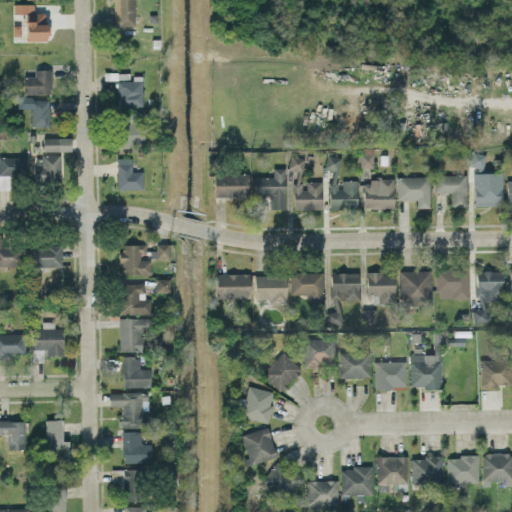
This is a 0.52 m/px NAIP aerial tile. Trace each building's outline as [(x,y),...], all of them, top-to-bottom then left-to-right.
[(111,0),(112,26),(134,25),(133,0),(111,0)] [(46,40),(46,12),(33,12),(33,3),(12,4),(12,13),(24,13),(25,40),(46,40)] [(50,69),(34,69),(34,76),(22,76),(23,94),(51,93),(50,69)] [(117,80),(118,106),(142,106),(141,75),(132,76),(132,80),(117,80)] [(31,126),(48,126),(49,99),(32,98),(31,126)] [(138,112),(117,112),(118,147),(143,146),(143,122),(138,122),(138,112)] [(71,137),(42,137),(42,151),(71,151),(71,137)] [(485,154),(470,152),(468,167),(483,168),(485,154)] [(372,154),(359,153),(359,167),(372,168),(372,154)] [(59,154),(41,155),(41,165),(33,165),(33,181),(59,181),(59,154)] [(301,171),(304,158),(289,155),(287,168),(301,171)] [(338,170),(340,157),(326,155),(324,168),(338,170)] [(0,189),(8,189),(8,175),(21,176),(21,157),(0,156),(0,189)] [(142,171),(131,171),(131,158),(116,158),(116,189),(142,189),(142,171)] [(284,168),(272,168),(272,177),(253,176),(253,194),(269,194),(269,208),(284,208),(284,168)] [(320,181),(302,181),(302,172),(296,172),(296,183),(292,183),(292,209),(320,209),(320,181)] [(501,172),(472,173),(473,206),(502,205),(501,172)] [(213,197),(248,197),(247,173),(213,174),(213,197)] [(466,206),(465,174),(434,175),(434,193),(450,192),(450,206),(466,206)] [(416,208),(429,207),(428,176),(395,177),(396,200),(415,199),(416,208)] [(393,207),(392,178),(369,178),(369,183),(362,183),(363,208),(393,207)] [(357,180),(339,180),(339,184),(328,184),(328,208),(356,208),(357,180)] [(21,246),(0,246),(1,235),(0,234),(0,265),(20,266),(21,246)] [(149,257),(146,257),(145,244),(119,244),(119,275),(150,274),(149,257)] [(168,244),(155,244),(155,257),(168,257),(168,244)] [(61,266),(61,245),(29,246),(30,266),(61,266)] [(435,298),(467,298),(467,268),(436,268),(435,298)] [(398,271),(398,306),(422,305),(422,298),(431,298),(431,270),(398,271)] [(365,295),(376,295),(376,304),(394,303),(393,271),(365,272),(365,295)] [(502,271),(476,271),(475,304),(483,304),(483,300),(502,300),(502,271)] [(322,272),(289,272),(289,294),(306,294),(306,300),(321,300),(322,272)] [(358,272),(329,272),(331,310),(327,311),(327,325),(340,324),(339,300),(359,299),(358,272)] [(249,274),(214,273),(213,298),(249,298),(249,274)] [(285,274),(253,275),(254,299),(269,299),(269,304),(286,303),(285,274)] [(149,298),(144,298),(143,283),(118,284),(119,314),(149,313),(149,298)] [(471,310),(472,324),(489,323),(488,309),(471,310)] [(117,318),(118,351),(141,351),(141,332),(147,332),(147,317),(117,318)] [(61,327),(53,327),(53,321),(41,322),(41,328),(30,328),(31,361),(44,361),(44,356),(62,355),(61,327)] [(0,355),(23,354),(23,333),(0,333),(0,355)] [(333,363),(334,339),(302,338),(301,367),(320,367),(320,363),(333,363)] [(368,351),(337,352),(338,377),(369,377),(368,351)] [(261,375),(279,392),(300,369),(283,352),(261,375)] [(438,387),(439,354),(409,354),(408,387),(438,387)] [(149,387),(148,369),(138,369),(138,356),(120,356),(121,387),(149,387)] [(479,359),(479,387),(510,387),(510,359),(479,359)] [(374,389),(405,389),(404,361),(373,361),(374,389)] [(272,390),(245,386),(241,418),(268,422),(272,390)] [(145,392),(108,392),(108,405),(120,405),(120,427),(145,427),(145,392)] [(67,440),(61,441),(61,419),(45,420),(46,461),(67,460),(67,440)] [(23,420),(0,420),(0,433),(7,433),(7,449),(24,449),(23,420)] [(238,435),(247,465),(275,456),(266,426),(238,435)] [(121,431),(122,462),(150,462),(150,443),(139,443),(139,431),(121,431)] [(480,453),(481,480),(511,479),(511,452),(480,453)] [(406,483),(406,455),(375,456),(375,490),(391,490),(390,483),(406,483)] [(446,483),(477,482),(477,455),(445,456),(446,483)] [(441,456),(410,456),(410,482),(441,482),(441,456)] [(301,481),(278,460),(261,479),(285,499),(301,481)] [(371,466),(339,467),(340,494),(371,494),(371,466)] [(121,500),(139,501),(140,469),(122,468),(121,500)] [(305,481),(305,506),(336,505),(336,480),(305,481)] [(64,511),(64,485),(47,485),(48,511),(38,511),(64,511)]
